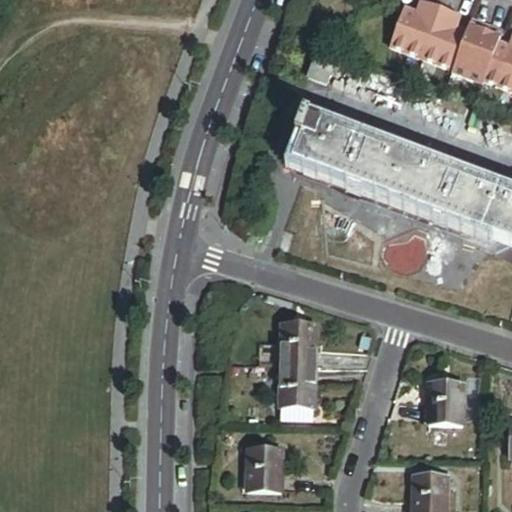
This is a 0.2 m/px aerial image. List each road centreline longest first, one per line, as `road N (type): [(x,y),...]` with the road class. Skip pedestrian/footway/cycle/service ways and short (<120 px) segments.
road 1 (residential): [(178,249),(162,363),(159,511)]
road 2 (residential): [(257,0),(194,168),(178,249)]
road 3 (residential): [(178,249),(402,321)]
road 4 (residential): [(402,321),(347,511)]
